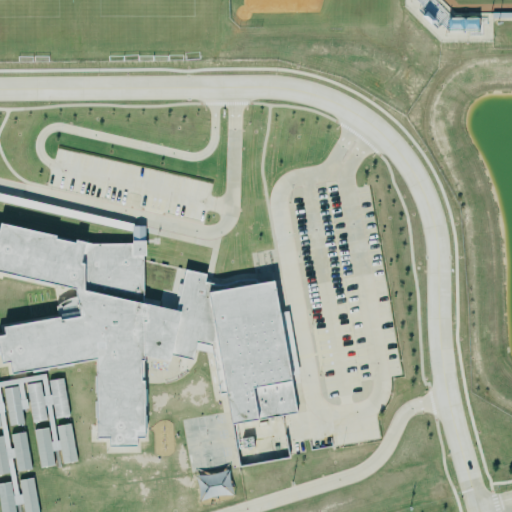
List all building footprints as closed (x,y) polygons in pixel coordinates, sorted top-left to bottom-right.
[(66,212),(65,218),(133,229),(131,240),(142,241),(144,225),(66,212)] [(141,224),(128,224),(128,242),(89,243),(82,241),(81,240),(72,238),(71,240),(51,236),(52,233),(0,221),(0,269),(71,285),(76,313),(56,317),(56,314),(0,323),(0,327),(1,331),(0,331),(0,359),(5,358),(8,370),(92,356),(93,435),(105,435),(105,443),(133,443),(133,435),(140,436),(140,354),(166,360),(167,354),(189,359),(192,349),(210,352),(216,392),(223,390),(228,423),(293,410),(287,375),(295,373),(283,310),(276,311),(269,277),(227,286),(200,280),(203,272),(182,267),(172,309),(140,302),(139,254),(142,254),(141,224)] [(30,422),(47,420),(49,435),(54,435),(52,418),(67,416),(63,379),(46,381),(45,374),(25,377),(26,381),(40,380),(40,382),(26,384),(30,422)] [(22,424),(21,409),(23,409),(21,386),(3,388),(7,426),(22,424)] [(38,467),(53,465),(51,451),(59,450),(61,463),(75,462),(70,424),(55,426),(57,441),(49,442),(47,428),(33,430),(38,467)] [(37,511),(32,478),(17,480),(19,494),(11,496),(9,482),(0,483),(0,511),(14,511),(13,505),(21,504),(22,511),(37,511)]
